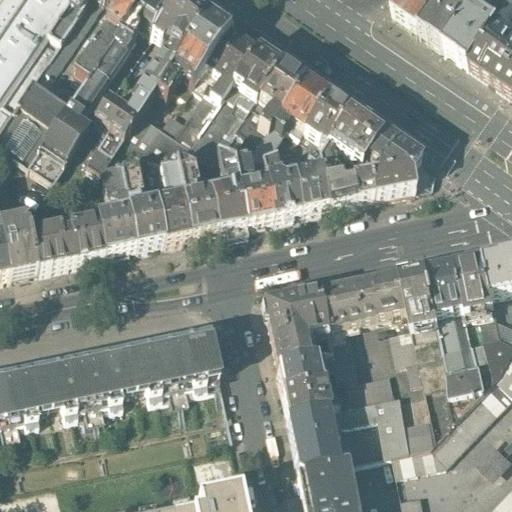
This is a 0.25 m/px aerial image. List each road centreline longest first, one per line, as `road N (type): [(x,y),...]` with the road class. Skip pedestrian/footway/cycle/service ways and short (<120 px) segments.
road 1 (primary): [(214,0),(488,187),(511,193)]
road 2 (tertiary): [(233,280),(511,218)]
road 3 (tertiary): [(0,326),(233,280)]
road 4 (residential): [(281,511),(233,280)]
road 5 (primary): [(511,144),(337,33)]
